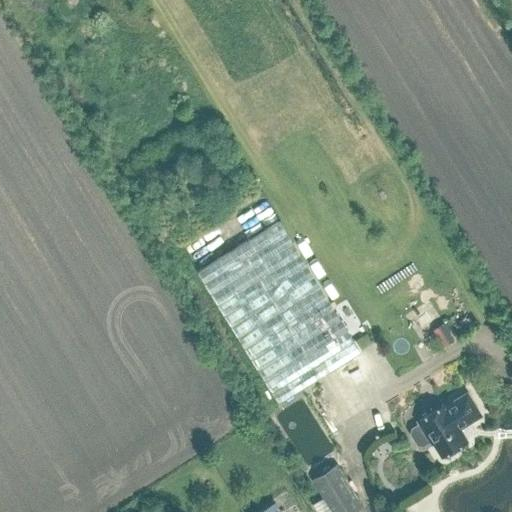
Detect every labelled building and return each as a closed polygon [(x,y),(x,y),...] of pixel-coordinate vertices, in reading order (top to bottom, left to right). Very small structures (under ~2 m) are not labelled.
[(196,272),(278,402),(359,351),(278,221),(196,272)] [(443,345),(454,338),(448,328),(436,335),(443,345)] [(448,453),(452,450),(453,447),(467,439),(459,426),(480,413),(466,391),(445,404),(444,402),(417,419),(431,442),(433,441),(441,454),(445,452),(448,453)] [(311,478),(323,496),(311,504),(316,511),(349,511),(362,504),(336,462),(311,478)] [(280,511),(274,501),(255,511),(280,511)]
